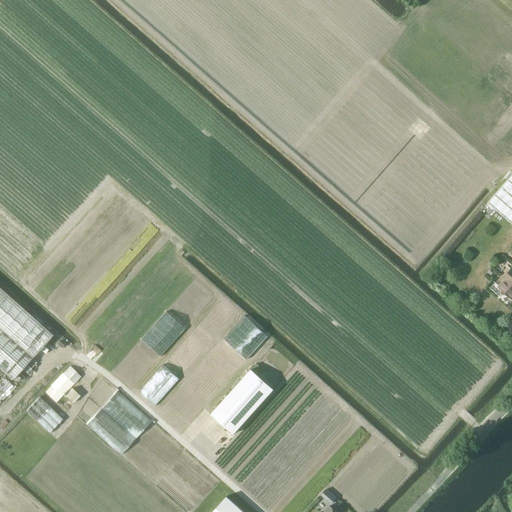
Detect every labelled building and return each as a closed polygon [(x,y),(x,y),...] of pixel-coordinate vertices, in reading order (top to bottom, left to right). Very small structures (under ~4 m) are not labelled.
[(511,223),(511,188),(506,182),(488,203),(511,223)] [(505,296),(506,295),(511,299),(511,267),(502,279),(503,280),(497,287),(500,290),(500,291),(500,293),(500,294),(501,295),(502,295),(503,296),(505,296)] [(0,288),(0,366),(16,380),(54,337),(0,288)] [(62,341),(54,350),(63,356),(71,349),(62,341)] [(251,369),(211,414),(233,434),(274,389),(251,369)] [(63,419),(39,397),(26,411),(49,433),(63,419)] [(326,490),(321,495),(331,503),(336,498),(326,490)] [(227,496),(212,511),(244,511),(228,497),(227,496)]
